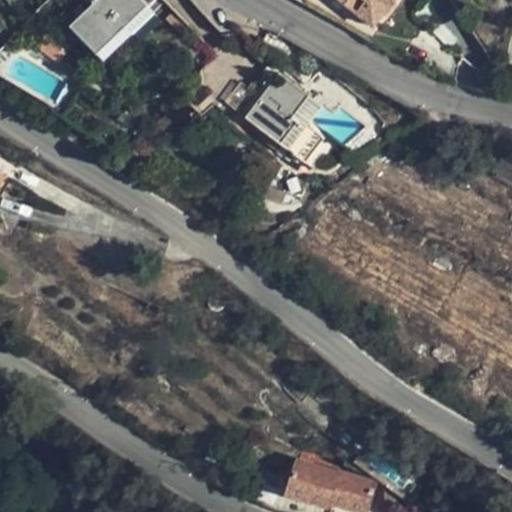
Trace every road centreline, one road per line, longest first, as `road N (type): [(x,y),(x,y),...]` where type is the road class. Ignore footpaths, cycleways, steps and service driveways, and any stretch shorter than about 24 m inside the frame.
road 1 (tertiary): [(511,466),(380,384),(205,243),(0,115)]
road 2 (tertiary): [(236,0),(412,93),(511,115)]
road 3 (tertiary): [(0,368),(227,511)]
